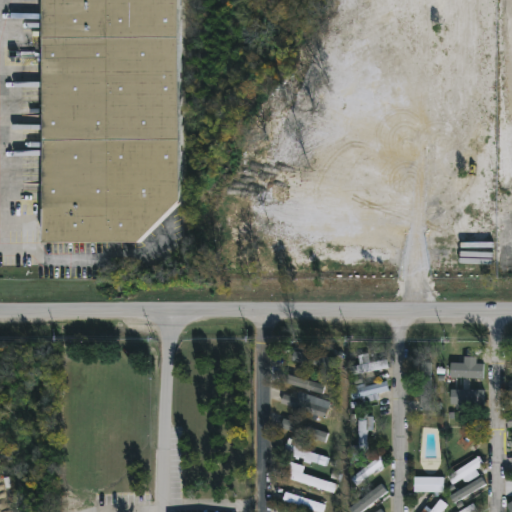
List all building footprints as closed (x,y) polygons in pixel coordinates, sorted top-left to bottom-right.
[(138,240),(61,240),(42,240),(40,0),(176,0),(178,199),(138,240)] [(338,367),(340,357),(294,352),(292,363),(338,367)] [(367,353),(369,360),(385,358),(387,367),(381,368),(381,370),(360,372),(362,381),(353,383),(349,365),(358,364),(357,354),(367,353)] [(484,378),(484,363),(477,363),(477,357),(464,357),(464,362),(451,362),(450,378),(484,378)] [(422,413),(407,412),(407,399),(415,399),(415,388),(419,388),(420,360),(429,360),(428,404),(422,404),(422,413)] [(460,361),(461,373),(468,372),(469,409),(451,409),(449,362),(460,361)] [(306,373),(304,378),(323,385),(320,393),(283,380),(285,373),(294,376),(296,370),(306,373)] [(384,381),(386,389),(376,391),(377,397),(361,400),(360,397),(354,398),(355,404),(350,405),(348,399),(350,398),(348,389),(356,387),(355,384),(362,382),(363,385),(384,381)] [(306,394),(304,400),(326,408),(323,417),(279,402),(282,393),(295,397),(297,390),(306,394)] [(366,416),(372,416),(372,429),(366,429),(365,457),(357,457),(357,459),(347,459),(348,445),(357,445),(358,409),(366,409),(366,416)] [(280,430),(326,440),(328,430),(283,421),(280,430)] [(301,448),(302,442),(289,438),(284,454),(325,467),(328,457),(301,448)] [(384,462),(356,485),(350,477),(378,454),(384,462)] [(474,470),(453,484),(448,476),(478,455),(483,463),(474,470)] [(301,466),(299,472),(327,481),(324,489),(280,475),(283,467),(289,469),(291,463),(301,466)] [(443,476),(442,492),(413,491),(413,476),(443,476)] [(477,493),(473,496),(471,493),(454,504),(449,495),(476,478),(481,486),(475,490),(477,493)] [(349,508),(351,511),(360,511),(388,491),(382,483),(349,508)] [(303,493),(301,497),(322,504),(320,511),(282,499),(285,491),(294,495),(295,490),(303,493)] [(372,491),(372,494),(379,494),(379,507),(389,507),(389,511),(355,511),(363,511),(363,490),(372,491)] [(447,504),(440,511),(428,511),(440,499),(447,504)] [(472,511),(477,509),(474,503),(458,511),(472,511)]
